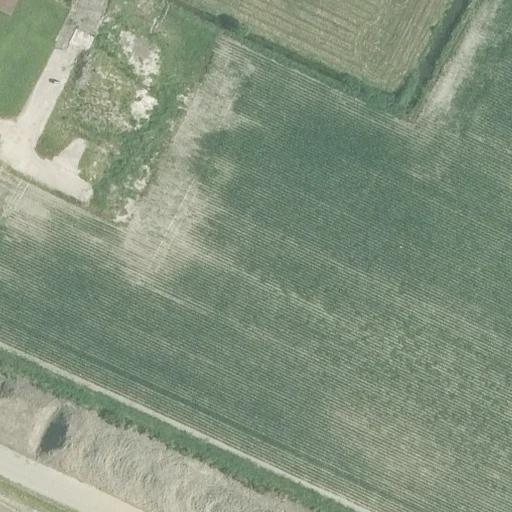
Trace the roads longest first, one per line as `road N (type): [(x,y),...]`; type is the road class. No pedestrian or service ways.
road 1 (residential): [(341,463),(511,91)]
road 2 (residential): [(65,341),(208,52),(239,26),(251,0)]
road 3 (residential): [(65,341),(341,463)]
road 4 (residential): [(5,464),(65,341)]
